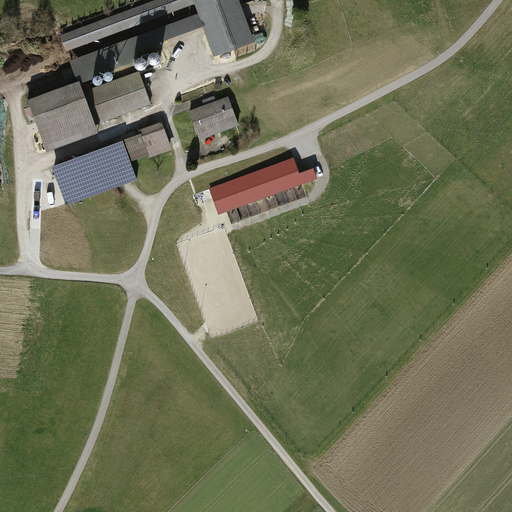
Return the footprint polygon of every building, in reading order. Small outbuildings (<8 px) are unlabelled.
[(60,33),(77,77),(79,84),(89,81),(138,63),(135,53),(205,27),(217,59),(258,44),(241,0),(150,0),(129,8),(83,24),(68,30),(60,33)] [(157,56),(153,57),(151,59),(150,63),(152,66),(155,67),(159,67),(161,64),(162,61),(160,58),(157,56)] [(145,60),(142,60),(139,63),(139,66),(140,70),(143,71),(147,70),(149,68),(150,64),(148,61),(145,60)] [(28,95),(49,152),(101,133),(99,126),(154,106),(141,72),(92,90),(89,81),(79,84),(77,77),(28,95)] [(115,73),(112,73),(109,74),(108,77),(109,80),(111,82),(114,82),(116,80),(117,78),(117,75),(115,73)] [(103,77),(101,77),(98,78),(97,81),(98,84),(100,86),(103,86),(105,84),(106,82),(106,79),(103,77)] [(192,112),(202,140),(243,126),(236,108),(233,98),(223,102),(219,103),(217,98),(205,102),(207,107),(192,112)] [(55,168),(70,207),(141,182),(134,165),(172,151),(163,124),(142,132),(144,136),(55,168)] [(293,160),(212,189),(221,211),(316,177),(313,168),(298,174),(293,160)] [(229,213),(233,223),(253,216),(249,205),(229,213)]
